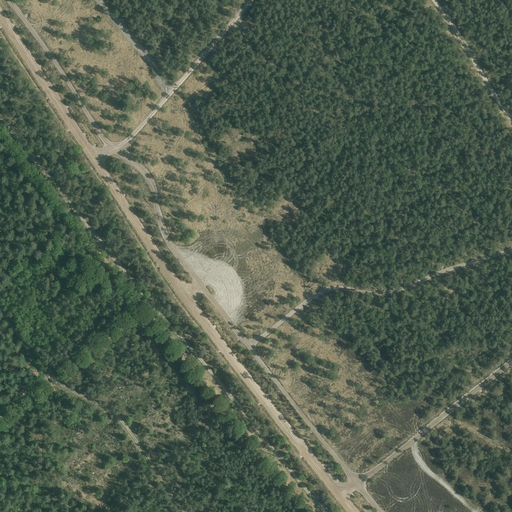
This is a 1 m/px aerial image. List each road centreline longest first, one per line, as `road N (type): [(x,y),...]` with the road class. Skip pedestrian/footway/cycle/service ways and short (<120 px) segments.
road 1 (track): [(0,14),(134,220),(354,511)]
road 2 (track): [(326,511),(0,117)]
road 3 (unknown): [(511,250),(399,289),(323,291),(249,348)]
road 4 (track): [(181,511),(125,425),(40,370),(0,309)]
road 5 (unknown): [(96,161),(127,141),(251,0)]
road 6 (unknown): [(355,484),(511,360)]
road 7 (track): [(0,417),(144,295)]
